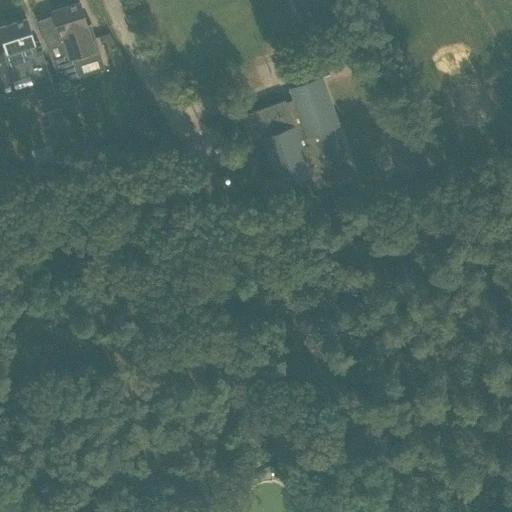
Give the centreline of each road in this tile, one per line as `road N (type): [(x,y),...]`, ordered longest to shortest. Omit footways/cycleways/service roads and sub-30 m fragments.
road 1 (track): [(426,511),(247,217)]
road 2 (residential): [(247,217),(114,0)]
